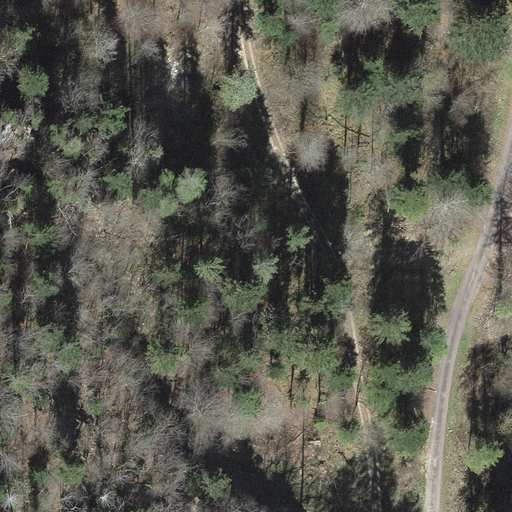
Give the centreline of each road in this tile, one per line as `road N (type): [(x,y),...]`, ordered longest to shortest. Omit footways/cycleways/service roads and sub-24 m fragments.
road 1 (track): [(251,0),(244,46),(256,103),(338,281),(363,372),(370,511)]
road 2 (unclassified): [(511,191),(463,326),(430,511)]
